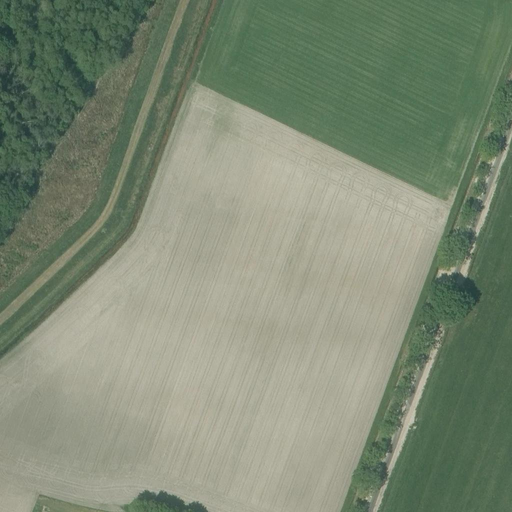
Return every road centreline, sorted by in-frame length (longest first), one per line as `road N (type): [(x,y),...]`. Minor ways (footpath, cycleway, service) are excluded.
road 1 (unclassified): [(368,511),(511,113)]
road 2 (track): [(183,0),(105,216),(0,318)]
